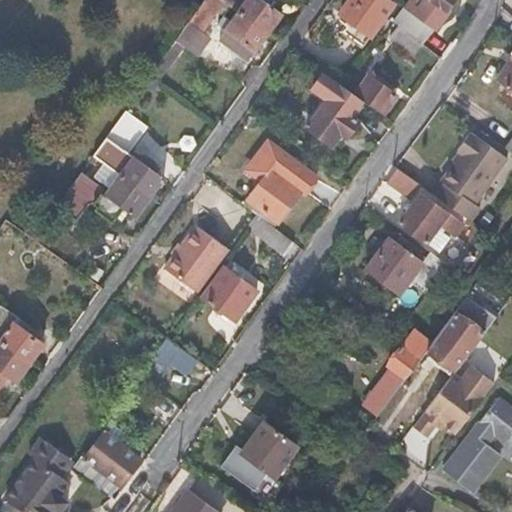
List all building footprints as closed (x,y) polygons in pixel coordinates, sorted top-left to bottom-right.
[(221,0),(204,0),(158,65),(166,70),(183,46),(194,54),(207,36),(200,30),(214,10),(221,0)] [(237,10),(223,0),(221,0),(214,10),(222,16),(229,21),(237,10)] [(271,0),(246,0),(238,11),(267,33),(281,15),(268,5),(271,0)] [(382,0),(348,0),(361,9),(351,23),(367,35),(390,5),(382,0)] [(456,0),(426,0),(446,14),(456,0)] [(216,24),(223,29),(217,37),(247,60),(267,33),(238,11),(237,10),(229,21),(222,16),(216,24)] [(434,30),(413,15),(401,31),(422,46),(434,30)] [(392,24),(383,37),(412,58),(422,46),(401,31),(392,24)] [(511,53),(509,58),(511,60),(498,80),(511,88),(511,53)] [(166,70),(158,65),(152,74),(159,79),(166,70)] [(358,72),(347,87),(383,114),(394,99),(358,72)] [(345,91),(338,86),(306,129),(331,147),(340,135),(346,140),(358,124),(351,118),(362,103),(345,91)] [(121,117),(93,157),(119,176),(148,197),(161,179),(154,174),(160,166),(139,151),(133,159),(123,151),(138,130),(121,117)] [(511,134),(503,148),(511,154),(511,134)] [(470,151),(477,155),(460,179),(484,197),(510,161),(479,138),(470,151)] [(250,174),(261,182),(247,201),(277,223),(300,192),(304,195),(317,178),(267,143),(257,157),(260,160),(250,174)] [(397,171),(389,183),(409,197),(417,185),(397,171)] [(108,192),(82,172),(57,207),(77,221),(89,204),(92,204),(97,207),(94,211),(111,224),(123,207),(134,216),(148,197),(119,176),(108,192)] [(449,189),(440,202),(482,232),(492,219),(449,189)] [(420,196),(398,226),(426,246),(440,227),(452,235),(459,225),(420,196)] [(255,215),(245,229),(283,255),(292,243),(255,215)] [(229,252),(195,227),(163,271),(197,296),(229,252)] [(452,235),(440,227),(426,246),(438,255),(452,235)] [(389,240),(366,271),(400,296),(409,284),(425,296),(430,289),(447,266),(429,254),(422,265),(389,240)] [(461,276),(447,266),(430,289),(444,299),(461,276)] [(255,293),(223,269),(202,298),(234,321),(255,293)] [(495,317),(466,296),(430,344),(426,349),(441,360),(436,366),(448,374),(452,368),(455,370),(458,367),(477,342),(495,317)] [(0,343),(29,365),(43,345),(12,323),(17,317),(0,304),(0,343)] [(430,344),(414,332),(388,366),(392,369),(364,407),(377,416),(426,349),(430,344)] [(180,349),(166,339),(152,358),(166,369),(172,361),(188,372),(194,363),(178,352),(180,349)] [(29,365),(0,343),(0,383),(6,376),(15,383),(29,365)] [(452,374),(412,427),(425,437),(434,425),(437,421),(443,425),(455,434),(493,383),(471,366),(460,380),(452,374)] [(511,407),(497,396),(480,420),(496,432),(511,443),(511,407)] [(480,420),(471,431),(488,444),(496,432),(480,420)] [(443,425),(437,421),(434,425),(440,430),(443,425)] [(295,449),(262,424),(239,455),(272,479),(295,449)] [(488,444),(471,431),(443,469),(469,489),(498,451),(488,444)] [(135,461),(101,436),(83,460),(112,481),(118,473),(123,477),(135,461)] [(46,442),(40,438),(34,445),(41,450),(46,442)] [(46,442),(41,450),(61,465),(67,457),(46,442)] [(41,450),(34,445),(29,452),(36,457),(41,450)] [(41,450),(36,457),(5,499),(23,511),(60,511),(67,501),(60,496),(70,482),(62,476),(56,471),(61,465),(41,450)] [(73,462),(67,457),(61,465),(67,470),(73,462)] [(67,470),(61,465),(56,471),(62,476),(67,470)] [(211,511),(187,494),(174,511),(211,511)]
